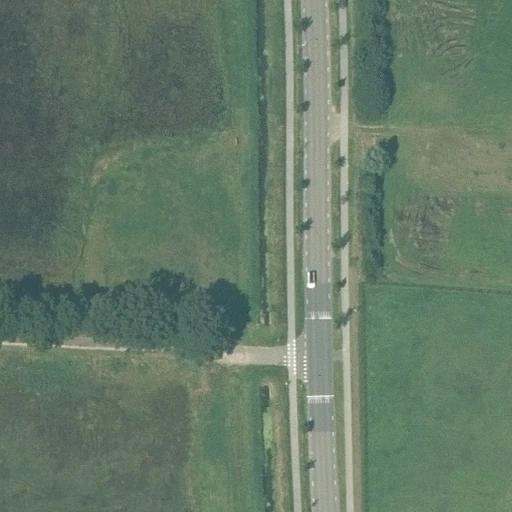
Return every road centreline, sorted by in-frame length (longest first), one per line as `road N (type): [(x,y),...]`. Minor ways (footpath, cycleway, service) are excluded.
road 1 (secondary): [(324,511),(309,0)]
road 2 (track): [(0,346),(284,362),(318,371)]
